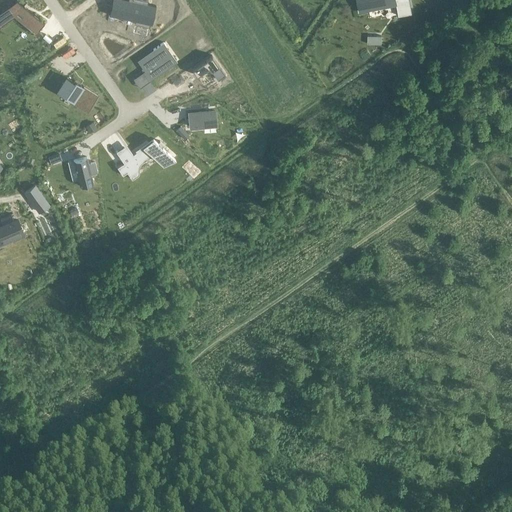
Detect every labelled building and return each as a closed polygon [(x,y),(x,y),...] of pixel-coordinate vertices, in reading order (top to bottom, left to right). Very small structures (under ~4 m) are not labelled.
[(17,0),(0,12),(0,25),(2,24),(19,12),(23,16),(20,20),(37,34),(40,30),(39,29),(44,23),(17,0)] [(119,0),(116,16),(135,21),(135,24),(149,27),(150,24),(150,23),(154,6),(154,5),(147,3),(148,0),(119,0)] [(357,0),(360,12),(397,5),(399,16),(412,14),(409,0),(357,0)] [(368,36),(367,44),(381,44),(382,36),(368,36)] [(155,51),(139,62),(144,68),(143,68),(146,73),(147,72),(151,78),(156,75),(157,76),(166,70),(165,68),(168,66),(167,65),(172,61),(166,53),(169,51),(163,43),(164,42),(153,49),(155,51)] [(212,55),(192,68),(197,75),(209,66),(218,80),(225,74),(212,55)] [(68,76),(59,90),(66,95),(68,91),(83,101),(81,105),(88,109),(98,95),(75,80),(68,76)] [(215,111),(188,113),(189,126),(216,124),(215,111)] [(94,122),(87,127),(90,132),(97,128),(94,122)] [(181,125),(176,130),(184,140),(189,135),(181,125)] [(124,162),(117,167),(123,174),(127,172),(131,178),(132,178),(131,176),(138,171),(138,162),(153,153),(160,159),(167,154),(168,155),(169,154),(161,147),(164,145),(160,141),(151,147),(147,144),(145,145),(144,144),(139,148),(139,149),(130,156),(124,147),(123,147),(124,148),(118,152),(117,151),(116,151),(124,162)] [(87,157),(73,160),(80,186),(93,183),(87,157)] [(49,205),(35,185),(25,192),(25,193),(31,200),(30,201),(39,212),(44,208),(47,206),(49,205)] [(25,236),(17,219),(14,221),(11,214),(0,218),(2,224),(0,225),(0,241),(2,241),(11,237),(13,241),(25,236)]
